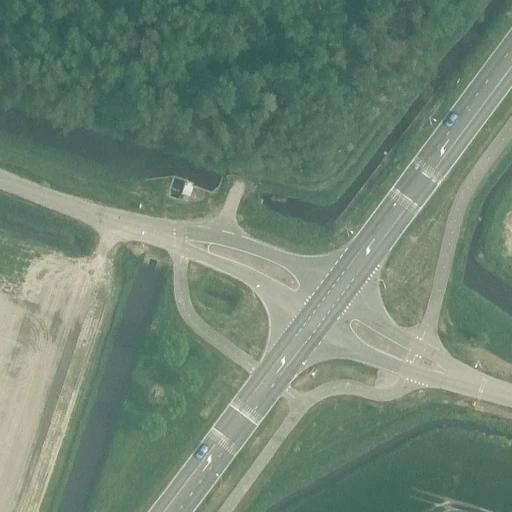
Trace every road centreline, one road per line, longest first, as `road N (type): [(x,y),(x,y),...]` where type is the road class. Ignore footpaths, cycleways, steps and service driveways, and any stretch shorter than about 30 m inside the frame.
road 1 (secondary): [(333,291),(511,55)]
road 2 (secondary): [(165,511),(308,324)]
road 3 (unclassified): [(177,243),(0,184)]
road 4 (tertiary): [(308,324),(408,370),(481,388)]
road 5 (tertiary): [(481,388),(333,291)]
road 6 (unclassified): [(333,291),(290,263),(220,237),(177,243)]
road 7 (unclassified): [(177,243),(248,277),(308,324)]
